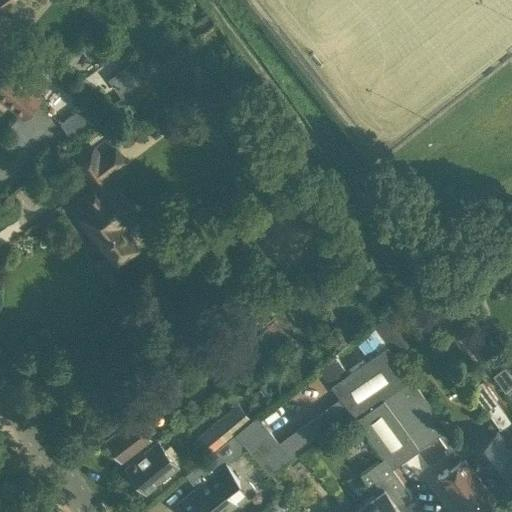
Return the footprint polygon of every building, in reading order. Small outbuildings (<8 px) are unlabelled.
[(0,0),(0,96),(23,115),(38,97),(34,94),(47,79),(28,64),(17,78),(2,66),(0,67),(0,11),(15,0),(0,0)] [(81,109),(61,122),(69,135),(89,121),(81,109)] [(95,185),(71,202),(114,260),(136,244),(124,228),(138,218),(105,174),(124,160),(115,148),(100,159),(93,149),(77,160),(95,185)] [(493,251),(467,271),(480,287),(505,267),(493,251)] [(204,282),(190,295),(209,317),(224,304),(219,298),(218,298),(204,282)] [(374,320),(392,345),(402,338),(384,313),(374,320)] [(365,353),(380,341),(368,325),(353,337),(354,338),(339,350),(352,368),(368,357),(365,353)] [(368,357),(363,361),(352,368),(347,372),(330,383),(340,397),(351,412),(383,456),(391,467),(439,434),(448,428),(387,344),(368,357)] [(339,349),(333,353),(347,372),(352,368),(339,350),(339,349)] [(316,365),(330,384),(330,383),(347,372),(333,353),(316,365)] [(511,376),(505,366),(493,375),(505,392),(511,386),(511,376)] [(188,383),(186,380),(179,371),(162,385),(172,396),(188,383)] [(511,421),(480,381),(470,389),(500,429),(511,421)] [(210,452),(233,432),(254,415),(243,400),(198,437),(210,452)] [(122,456),(149,436),(150,435),(150,434),(155,430),(146,418),(148,416),(143,408),(134,415),(133,414),(106,435),(122,456)] [(257,414),(233,432),(235,434),(246,448),(268,475),(290,458),(278,442),(257,414)] [(463,457),(466,454),(448,428),(439,434),(458,461),(437,476),(463,511),(475,511),(494,498),(463,457)] [(511,451),(496,430),(467,451),(500,495),(511,485),(511,451)] [(235,434),(205,458),(195,466),(206,480),(178,502),(186,511),(224,511),(235,503),(224,490),(229,485),(218,470),(246,448),(235,434)] [(157,439),(125,465),(146,491),(178,465),(157,439)] [(375,493),(351,510),(352,511),(402,511),(396,504),(411,494),(391,467),(383,456),(360,473),(375,493)]
